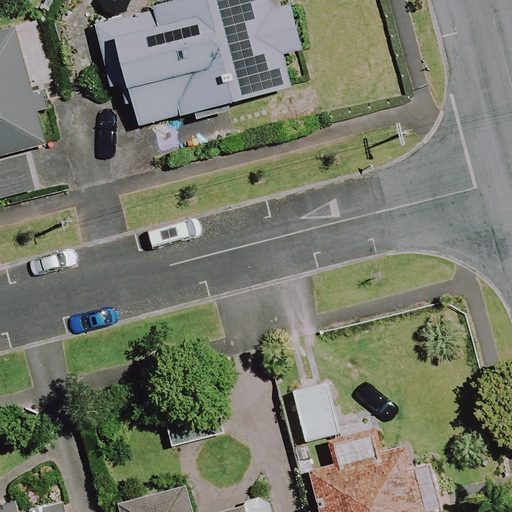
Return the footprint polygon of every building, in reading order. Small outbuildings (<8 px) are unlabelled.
[(267,11),(264,0),(184,0),(151,8),(153,13),(96,27),(101,43),(114,97),(129,93),(138,130),(289,92),(280,56),(301,51),(289,6),(267,11)] [(0,159),(42,150),(15,34),(0,37),(0,159)] [(63,180),(30,188),(24,162),(0,168),(0,218),(35,210),(68,202),(63,180)] [(330,384),(290,392),(302,448),(342,439),(330,384)] [(410,473),(405,452),(310,475),(318,511),(448,511),(437,466),(410,473)] [(116,506),(117,511),(265,511),(261,498),(208,511),(189,511),(183,488),(116,506)]
